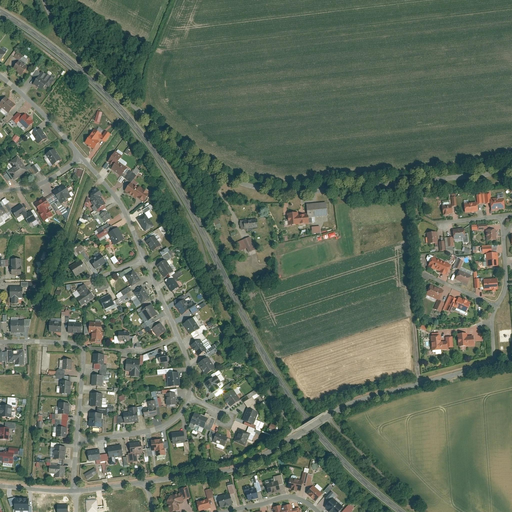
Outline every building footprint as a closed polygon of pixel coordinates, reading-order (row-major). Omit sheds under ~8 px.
[(16,50),(12,55),(20,60),(14,68),(23,75),(28,67),(25,65),(29,60),(27,58),(29,56),(26,54),(24,56),(16,50)] [(31,74),(38,79),(34,84),(43,91),(47,85),(50,88),(56,79),(46,72),(46,73),(42,71),(41,73),(37,70),(39,68),(37,66),(31,74)] [(16,105),(7,97),(0,105),(9,113),(16,105)] [(19,113),(13,119),(17,124),(20,121),(23,117),(19,113)] [(28,116),(26,114),(23,117),(20,121),(28,129),(34,122),(32,120),(33,119),(29,116),(28,116)] [(47,139),(40,129),(32,134),(39,145),(47,139)] [(95,129),(85,142),(94,148),(101,138),(106,142),(112,134),(107,130),(104,134),(95,129)] [(63,160),(55,149),(47,154),(55,166),(63,160)] [(117,150),(109,161),(115,165),(112,168),(127,179),(133,171),(125,166),(128,162),(122,158),(123,155),(122,155),(124,153),(119,149),(118,151),(117,150)] [(29,170),(19,156),(11,162),(14,167),(9,171),(15,180),(29,170)] [(33,171),(32,172),(34,175),(41,170),(37,163),(31,167),(33,171)] [(136,167),(128,179),(132,182),(126,191),(137,199),(138,197),(144,202),(151,193),(141,186),(140,187),(136,185),(139,182),(135,179),(141,170),(136,167)] [(65,184),(55,191),(60,199),(63,203),(73,197),(65,184)] [(474,201),(482,200),(481,189),(481,187),(477,187),(477,190),(473,191),(473,198),(474,201)] [(93,190),(92,197),(98,209),(107,204),(102,197),(104,196),(98,188),(93,190)] [(481,189),(482,200),(487,199),(488,207),(502,205),(500,194),(488,195),(487,188),(481,189)] [(449,203),(453,203),(452,194),(447,194),(448,202),(439,203),(439,212),(450,211),(449,203)] [(45,197),(35,203),(41,212),(48,207),(50,206),(45,197)] [(475,209),(474,201),(473,198),(459,200),(460,211),(475,209)] [(52,204),(57,211),(60,209),(64,206),(63,203),(60,199),(52,204)] [(327,202),(308,204),(309,214),(309,217),(328,216),(327,202)] [(22,204),(13,210),(18,218),(24,214),(27,212),(22,204)] [(146,213),(138,218),(146,232),(155,226),(150,218),(153,216),(150,211),(155,208),(152,204),(144,209),(146,213)] [(60,209),(67,219),(71,209),(69,207),(68,210),(64,206),(60,209)] [(39,213),(45,221),(54,216),(48,207),(41,212),(39,213)] [(230,209),(224,212),(226,217),(232,214),(230,209)] [(112,218),(108,211),(101,215),(106,222),(112,218)] [(30,224),(37,220),(32,212),(29,215),(26,217),(25,217),(30,224)] [(298,212),(288,213),(289,224),(299,223),(299,215),(298,212)] [(299,215),(299,223),(309,223),(309,217),(309,214),(299,215)] [(222,226),(219,218),(214,219),(218,228),(222,226)] [(258,219),(241,220),(242,229),(259,228),(258,219)] [(482,238),(494,237),(494,225),(485,225),(484,221),(474,221),(474,226),(482,226),(482,238)] [(156,235),(147,241),(153,251),(162,245),(159,241),(162,239),(161,237),(169,231),(165,224),(154,232),(156,235)] [(113,225),(97,234),(99,239),(109,233),(115,230),(113,225)] [(115,230),(109,233),(115,244),(125,238),(119,228),(115,230)] [(464,228),(453,229),(454,238),(465,237),(464,228)] [(428,244),(438,243),(437,232),(427,233),(428,244)] [(251,236),(238,242),(242,251),(247,248),(249,252),(256,249),(251,236)] [(445,246),(454,245),(452,236),(444,237),(445,246)] [(483,264),(494,264),(494,249),(489,249),(488,242),(478,243),(479,250),(483,250),(483,264)] [(166,260),(157,265),(165,277),(175,271),(173,268),(175,267),(170,259),(174,257),(172,253),(174,252),(172,250),(163,256),(166,260)] [(86,252),(82,254),(87,263),(91,261),(86,252)] [(103,254),(91,261),(96,269),(108,263),(103,254)] [(447,262),(428,254),(424,263),(442,272),(447,262)] [(454,266),(459,268),(463,259),(458,256),(454,266)] [(22,259),(12,259),(12,274),(22,274),(22,259)] [(81,260),(70,267),(76,276),(87,269),(81,260)] [(471,272),(460,268),(455,278),(466,283),(471,272)] [(134,269),(125,275),(132,286),(141,280),(134,269)] [(181,270),(165,280),(172,292),(180,287),(177,281),(179,280),(178,278),(183,275),(181,270)] [(480,288),(494,287),(494,286),(493,276),(479,276),(480,288)] [(32,291),(32,282),(23,282),(23,287),(23,291),(32,291)] [(435,296),(439,288),(427,282),(422,292),(433,297),(429,305),(436,308),(440,299),(435,296)] [(95,297),(86,284),(78,290),(82,295),(78,298),(83,305),(95,297)] [(143,286),(135,292),(142,304),(151,298),(143,286)] [(23,287),(11,287),(11,297),(13,297),(13,303),(19,303),(19,297),(23,297),(23,291),(23,287)] [(130,287),(122,292),(127,299),(135,294),(130,287)] [(448,293),(442,307),(447,309),(449,303),(462,309),(467,299),(455,293),(454,296),(448,293)] [(112,294),(101,299),(106,309),(117,304),(112,294)] [(185,294),(174,300),(182,314),(191,309),(193,314),(200,310),(193,299),(191,300),(192,302),(189,304),(186,298),(187,298),(185,294)] [(152,305),(143,311),(149,320),(158,314),(152,305)] [(205,324),(200,327),(194,317),(184,323),(191,334),(197,330),(200,335),(208,330),(205,324)] [(25,321),(12,321),(12,332),(25,332),(25,326),(25,321)] [(62,322),(51,321),(50,331),(62,332),(62,323),(62,322)] [(69,332),(82,333),(82,322),(69,322),(69,323),(69,332)] [(102,323),(91,323),(91,325),(90,333),(92,333),(92,342),(97,342),(97,343),(103,343),(103,332),(102,332),(102,323)] [(167,330),(162,323),(157,326),(152,329),(158,337),(167,330)] [(131,331),(120,331),(120,341),(131,341),(131,331)] [(466,333),(455,334),(457,349),(474,347),(473,337),(466,338),(466,333)] [(208,344),(207,342),(208,341),(206,337),(205,337),(203,334),(195,339),(197,342),(192,345),(199,356),(204,353),(206,354),(218,346),(217,344),(213,346),(211,343),(208,344)] [(440,336),(430,336),(431,351),(447,350),(447,348),(453,348),(452,336),(445,337),(445,341),(441,341),(440,336)] [(217,348),(206,355),(208,357),(199,363),(207,375),(217,368),(210,357),(218,351),(217,348)] [(13,350),(8,350),(9,362),(15,362),(15,365),(25,364),(25,350),(21,350),(21,351),(13,352),(13,350)] [(168,351),(159,353),(161,363),(170,361),(168,351)] [(105,354),(95,354),(94,364),(95,364),(105,364),(105,354)] [(73,359),(64,359),(64,369),(66,369),(72,369),(73,359)] [(141,360),(128,359),(127,365),(127,370),(133,371),(132,377),(140,377),(141,360)] [(57,375),(57,378),(65,378),(66,369),(64,369),(58,369),(57,371),(57,375)] [(214,377),(206,382),(213,393),(221,388),(218,384),(222,382),(218,376),(222,373),(220,370),(212,375),(214,377)] [(174,373),(168,373),(169,386),(181,384),(180,372),(174,373)] [(101,375),(93,374),(93,385),(103,386),(103,375),(101,375)] [(60,393),(71,394),(71,381),(61,381),(60,393)] [(232,381),(221,388),(223,392),(234,384),(232,381)] [(238,386),(224,395),(232,406),(242,400),(238,394),(242,392),(238,386)] [(250,399),(245,402),(249,407),(257,401),(255,399),(261,395),(257,389),(248,395),(250,399)] [(103,393),(91,393),(91,406),(102,406),(103,393)] [(176,393),(167,394),(168,405),(177,404),(176,393)] [(17,406),(18,398),(9,397),(8,405),(13,406),(17,406)] [(145,414),(146,417),(158,415),(155,400),(149,401),(150,407),(144,408),(145,414)] [(70,403),(59,402),(59,414),(70,414),(70,403)] [(8,405),(2,405),(1,417),(12,417),(13,406),(8,405)] [(124,415),(126,422),(140,419),(140,415),(138,407),(130,409),(131,412),(124,413),(124,415)] [(248,408),(243,420),(246,421),(245,424),(256,428),(257,426),(260,427),(262,422),(257,419),(259,413),(248,408)] [(195,412),(189,427),(203,432),(205,428),(211,431),(215,420),(212,419),(213,417),(210,416),(211,414),(207,413),(205,416),(195,412)] [(97,413),(90,413),(90,427),(103,427),(104,414),(97,413)] [(271,423),(268,428),(273,432),(277,428),(271,423)] [(240,428),(235,441),(246,446),(251,435),(255,436),(256,432),(260,434),(261,431),(249,426),(247,431),(240,428)] [(6,428),(0,427),(0,434),(0,439),(10,440),(10,428),(6,428)] [(68,427),(57,427),(57,437),(68,437),(68,427)] [(229,437),(212,430),(209,436),(215,439),(213,442),(218,445),(217,446),(224,449),(229,437)] [(184,431),(172,433),(174,444),(177,444),(177,447),(185,446),(186,453),(192,452),(190,441),(186,442),(184,431)] [(163,438),(152,440),(152,442),(150,443),(151,448),(148,448),(149,456),(157,455),(157,457),(167,455),(166,448),(170,448),(169,441),(163,442),(163,438)] [(142,441),(130,443),(132,453),(137,452),(144,451),(143,449),(142,441)] [(122,445),(108,447),(109,453),(110,458),(124,456),(122,445)] [(66,446),(56,446),(55,459),(66,459),(66,446)] [(100,449),(88,451),(90,461),(101,459),(101,455),(100,449)] [(9,453),(1,452),(0,460),(4,461),(4,463),(14,464),(15,453),(9,453)] [(129,454),(130,463),(139,461),(137,452),(132,453),(129,454)] [(101,459),(102,462),(111,460),(110,458),(109,453),(101,455),(101,459)] [(65,466),(58,466),(57,473),(57,478),(65,478),(65,466)] [(96,468),(86,474),(89,479),(99,472),(96,468)] [(279,481),(280,485),(285,483),(282,474),(274,477),(276,481),(279,481)] [(288,488),(301,492),(303,484),(304,481),(290,478),(288,488)] [(267,484),(270,494),(281,490),(280,485),(279,481),(276,481),(267,484)] [(249,501),(260,498),(258,491),(255,484),(244,487),(249,501)] [(307,494),(316,502),(324,494),(314,485),(307,494)] [(323,491),(326,494),(332,487),(329,485),(323,491)] [(183,492),(185,500),(192,498),(189,487),(182,488),(183,492)] [(209,498),(209,499),(215,497),(212,488),(207,490),(209,498)] [(325,497),(330,502),(333,498),(336,494),(331,490),(325,497)] [(170,511),(174,511),(180,510),(180,507),(182,504),(185,503),(185,500),(183,492),(172,495),(167,502),(170,511)] [(218,496),(222,508),(234,505),(231,494),(230,493),(218,496)] [(197,501),(200,511),(212,508),(209,499),(209,498),(197,501)] [(326,507),(331,511),(339,511),(344,507),(333,498),(330,502),(326,507)]
